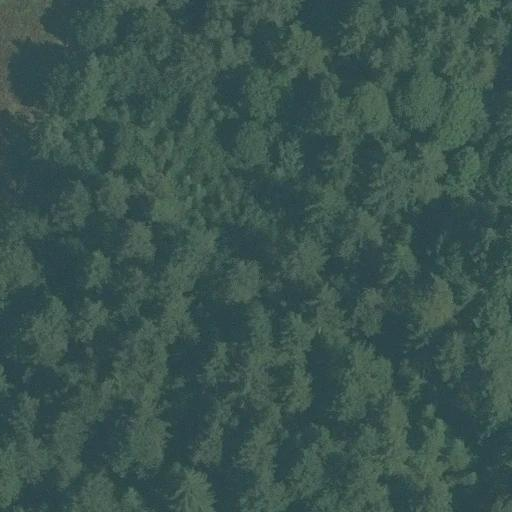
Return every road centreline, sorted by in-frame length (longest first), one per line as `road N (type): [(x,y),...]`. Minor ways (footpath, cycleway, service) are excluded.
road 1 (track): [(60,10),(219,44),(344,91),(511,105)]
road 2 (track): [(0,209),(60,10)]
